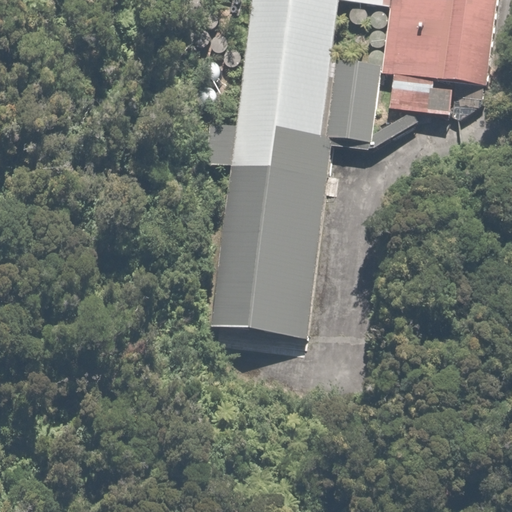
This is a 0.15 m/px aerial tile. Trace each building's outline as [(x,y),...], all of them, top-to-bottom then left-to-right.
[(338,0),(255,0),(238,127),(211,123),(206,163),(231,167),(210,326),(216,326),(306,338),(327,185),(333,145),(369,150),(369,148),(371,136),(373,120),(375,106),(380,72),(381,64),(331,58),(338,0)] [(486,86),(497,0),(346,0),(391,6),(382,72),(394,74),(389,108),(415,111),(433,113),(449,116),(454,81),(486,86)] [(353,22),(357,24),(360,24),(364,22),(366,19),(367,15),(366,11),(364,8),(360,7),(356,7),(353,9),(350,12),(349,16),(350,19),(353,22)] [(204,27),(208,29),(211,29),(215,27),(217,24),(218,20),(217,16),(215,13),(211,11),(207,11),(204,13),(201,16),(200,20),(201,24),(204,27)] [(374,27),(377,29),(381,29),(384,27),(387,24),(388,20),(387,16),(384,13),(381,11),(377,12),(373,13),(371,16),(370,20),(371,24),(374,27)] [(196,45),(199,47),(203,47),(207,45),(209,42),(210,38),(209,34),(206,31),(203,29),(199,30),(195,31),(193,34),(192,38),(193,42),(196,45)] [(372,46),(375,48),(379,47),(383,46),(385,43),(386,39),(385,35),(382,32),(379,30),(375,30),(371,32),(369,35),(368,39),(369,43),(372,46)] [(214,51),(217,53),(221,53),(225,51),(227,48),(228,44),(227,40),(224,37),(221,36),(217,36),(213,38),(211,41),(210,44),(211,48),(214,51)] [(184,61),(188,62),(192,62),(195,60),(197,57),(198,53),(197,50),(195,47),(191,45),(187,45),(184,47),(181,50),(181,54),(182,58),(184,61)] [(227,66),(230,68),(234,67),(238,66),(240,63),(241,59),(240,55),(237,52),(234,50),(230,51),(226,52),(224,55),(223,59),(224,63),(227,66)] [(373,62),(375,63),(378,63),(381,62),(383,59),(383,56),(382,54),(380,51),(378,50),(375,50),(372,52),(370,54),(370,57),(371,60),(373,62)] [(206,78),(210,79),(214,79),(217,77),(220,74),(220,71),(219,67),(217,64),(213,62),(209,62),(206,64),(204,67),(203,71),(204,75),(206,78)] [(202,103),(206,105),(210,105),(213,103),(216,100),(217,96),(216,92),(213,89),(209,88),(206,88),(202,89),(200,93),(199,96),(200,100),(202,103)] [(415,111),(371,136),(369,148),(433,113),(415,111)]
